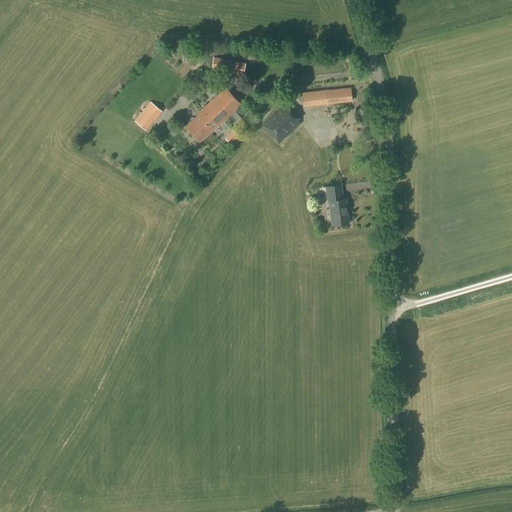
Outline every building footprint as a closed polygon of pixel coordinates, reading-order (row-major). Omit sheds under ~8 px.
[(243,77),(246,64),(214,59),(211,71),(243,77)] [(200,142),(241,105),(226,89),(197,114),(198,116),(186,127),(200,142)] [(303,107),(352,103),(351,89),(302,93),(303,107)] [(278,146),(301,125),(298,121),(300,118),(293,110),(296,108),(289,100),(261,126),(278,146)] [(146,132),(162,112),(150,102),(134,122),(146,132)] [(236,147),(244,135),(238,131),(230,143),(236,147)] [(343,201),(341,187),(326,189),(328,203),(329,202),(332,227),(349,225),(346,200),(343,201)]
